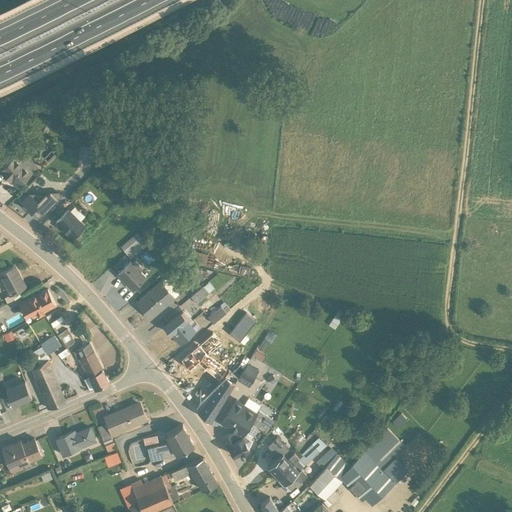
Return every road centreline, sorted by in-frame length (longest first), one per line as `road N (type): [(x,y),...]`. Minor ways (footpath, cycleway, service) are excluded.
road 1 (track): [(511,349),(470,340),(448,311),(481,0)]
road 2 (track): [(0,103),(206,0)]
road 3 (residential): [(0,214),(85,289),(152,366)]
road 4 (residential): [(152,366),(247,511)]
road 5 (residential): [(152,366),(0,432)]
road 6 (track): [(417,511),(511,389)]
road 7 (motorway): [(0,65),(131,0)]
